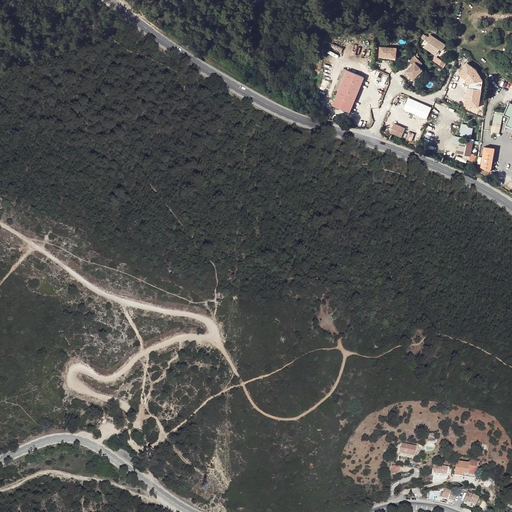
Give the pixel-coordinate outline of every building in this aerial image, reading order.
[(432,34),(429,40),(430,42),(426,47),(438,55),(440,52),(439,50),(440,49),(442,50),(444,51),(448,45),(432,34)] [(343,51),(344,46),(334,42),(332,47),(343,51)] [(399,48),(383,47),(382,57),(398,58),(399,48)] [(443,67),(447,63),(436,55),(433,59),(443,67)] [(417,56),(412,61),(415,65),(408,72),(415,79),(425,71),(421,67),(424,63),(417,56)] [(367,77),(349,69),(334,104),(352,111),(367,77)] [(455,97),(452,105),(479,117),(482,109),(455,97)] [(428,118),(432,105),(408,98),(404,110),(428,118)] [(490,131),(498,133),(503,115),(494,112),(490,131)] [(407,129),(396,124),(392,133),(404,138),(407,129)] [(473,126),(461,124),(458,137),(471,139),(473,126)] [(473,141),(460,138),(457,156),(470,158),(473,141)] [(484,148),(480,168),(491,170),(495,150),(484,148)] [(417,446),(402,443),(400,452),(415,455),(417,446)] [(475,476),(478,462),(470,460),(470,463),(457,461),(455,472),(463,473),(468,474),(468,475),(475,476)] [(435,474),(449,474),(449,465),(436,465),(435,474)] [(456,492),(444,488),(442,497),(453,500),(456,492)] [(478,497),(468,492),(464,500),(475,505),(478,497)] [(511,511),(511,505),(504,502),(501,511),(502,511),(501,511),(511,511)]
